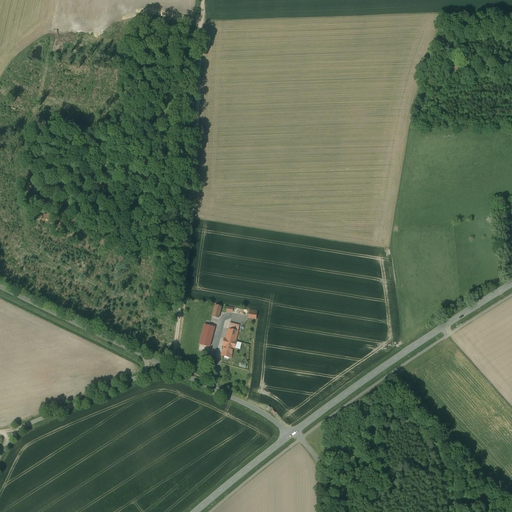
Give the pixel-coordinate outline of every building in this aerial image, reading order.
[(222,307),(216,305),(212,317),(218,318),(222,307)] [(250,310),(249,319),(256,320),(257,311),(250,310)] [(230,324),(229,330),(238,333),(239,327),(230,324)] [(215,327),(205,325),(200,345),(209,347),(215,327)] [(229,330),(222,357),(231,359),(238,333),(229,330)]
